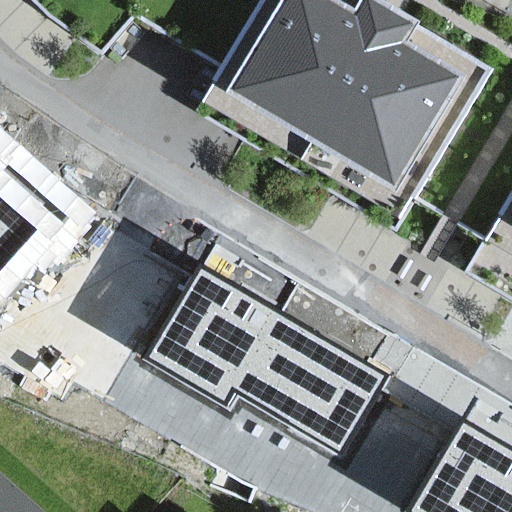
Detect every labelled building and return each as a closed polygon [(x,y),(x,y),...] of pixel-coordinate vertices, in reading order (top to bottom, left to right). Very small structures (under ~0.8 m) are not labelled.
[(485,54),(388,0),(252,0),(196,102),(396,213),(485,54)] [(0,279),(67,206),(0,145),(0,279)] [(511,179),(478,238),(511,257),(511,179)] [(389,378),(201,269),(145,361),(227,412),(234,395),(309,435),(340,453),(389,378)] [(511,511),(511,448),(465,420),(409,511),(511,511)] [(23,511),(0,487),(0,511),(23,511)]
